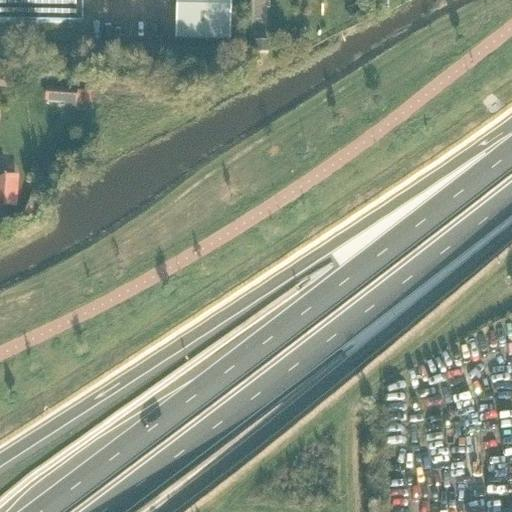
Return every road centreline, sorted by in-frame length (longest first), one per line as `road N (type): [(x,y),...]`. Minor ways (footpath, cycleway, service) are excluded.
road 1 (trunk): [(511,148),(464,160),(0,461)]
road 2 (trunk): [(511,154),(46,511)]
road 3 (trunk): [(107,511),(511,203)]
road 4 (trunk): [(164,511),(511,234)]
